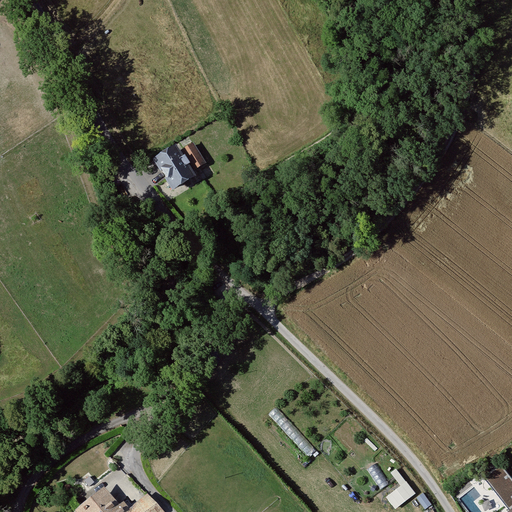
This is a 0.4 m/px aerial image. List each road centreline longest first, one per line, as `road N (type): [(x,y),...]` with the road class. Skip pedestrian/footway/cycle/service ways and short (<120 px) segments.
road 1 (track): [(264,312),(380,228),(444,149),(474,68),(463,0)]
road 2 (unclassified): [(31,0),(125,172),(247,296)]
road 3 (unclassified): [(247,296),(393,437),(450,511)]
road 4 (residential): [(17,511),(31,480),(58,456),(159,403)]
road 5 (residential): [(247,296),(215,310),(159,403)]
road 6 (residential): [(159,403),(135,463),(171,511)]
